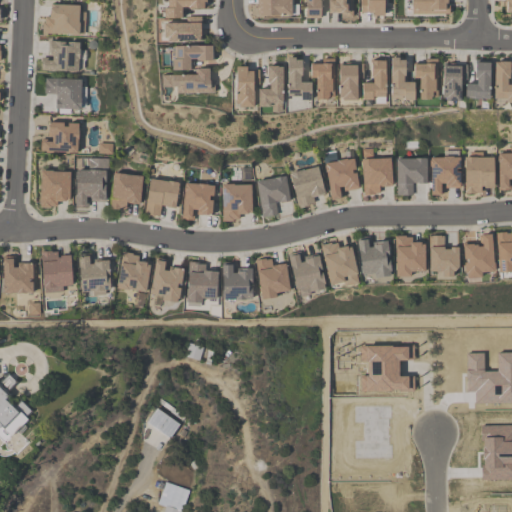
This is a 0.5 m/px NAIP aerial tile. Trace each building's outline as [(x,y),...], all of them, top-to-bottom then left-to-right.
[(163,8),(167,8),(167,0),(205,0),(206,2),(202,8),(182,8),(181,18),(164,18),(163,8)] [(257,0),(290,0),(291,16),(257,16),(257,0)] [(306,0),(319,0),(320,19),(306,19),(306,0)] [(329,0),(329,14),(340,13),(340,18),(352,18),(352,0),(329,0)] [(384,0),(384,16),(374,16),(374,13),(361,13),(361,0),(384,0)] [(446,0),(446,6),(449,6),(449,14),(412,14),(412,0),(446,0)] [(42,34),(83,35),(85,13),(79,12),(79,6),(51,5),(49,18),(44,17),(44,23),(42,23),(42,34)] [(163,24),(163,38),(167,38),(168,42),(200,41),(201,17),(187,17),(187,23),(163,24)] [(41,58),(41,71),(77,72),(78,43),(48,42),(48,59),(41,58)] [(174,47),(214,46),(213,61),(191,60),(189,71),(172,71),(173,60),(175,60),(174,47)] [(288,58),(294,58),(295,61),(301,61),(300,83),(310,83),(310,100),(301,100),(300,97),(287,96),(288,58)] [(391,58),(398,58),(398,61),(405,61),(403,83),(413,83),(414,100),(391,99),(391,69),(391,58)] [(310,64),(311,78),(316,79),(316,100),(326,100),(328,96),(333,97),(334,60),(322,59),(322,64),(310,64)] [(414,65),(414,79),(419,79),(418,100),(429,100),(429,97),(436,97),(437,60),(425,59),(425,65),(414,65)] [(362,83),(362,101),(372,100),(372,97),(384,98),(384,62),(371,61),(372,83),(362,83)] [(464,99),(466,84),(475,85),(476,79),(474,78),(475,61),(489,61),(488,99),(464,99)] [(494,63),(509,62),(507,85),(511,85),(511,103),(506,103),(506,99),(492,99),(494,63)] [(356,79),(362,79),(362,64),(339,64),(337,98),(341,100),(356,101),(356,79)] [(443,64),(441,99),(445,99),(445,101),(459,101),(460,80),(466,80),(466,65),(443,64)] [(258,90),(258,107),(269,107),(269,103),(281,103),(282,67),(268,67),(270,84),(269,90),(258,90)] [(231,68),(258,70),(258,85),(253,85),(253,107),(234,107),(231,68)] [(161,75),(197,75),(197,69),(209,69),(209,81),(214,81),(214,93),(176,94),(176,87),(162,87),(161,75)] [(45,78),(81,80),(80,109),(55,109),(56,94),(44,94),(45,78)] [(40,151),(77,153),(78,124),(48,123),(49,140),(40,140),(40,151)] [(498,191),(498,154),(511,153),(511,179),(508,179),(510,191),(498,191)] [(464,193),(464,157),(493,158),(492,188),(481,187),(480,193),(464,193)] [(363,195),(361,160),(389,158),(391,186),(379,187),(379,193),(373,194),(363,195)] [(430,195),(430,158),(460,158),(459,188),(445,188),(445,195),(430,195)] [(426,159),(426,183),(412,183),(412,195),(397,196),(396,159),(426,159)] [(352,160),(357,189),(339,191),(340,199),(330,200),(324,163),(352,160)] [(298,209),(289,174),(317,167),(324,194),(312,198),(314,204),(298,209)] [(40,171),(39,208),(54,208),(54,202),(70,202),(71,173),(52,172),(40,171)] [(76,171),(75,206),(87,207),(90,201),(105,202),(105,171),(76,171)] [(114,174),(142,177),(138,205),(127,203),(126,210),(121,209),(120,211),(110,209),(114,174)] [(256,181),(285,176),(289,201),(275,203),(276,216),(262,218),(256,181)] [(150,179),(179,183),(174,209),(161,206),(158,218),(144,215),(150,179)] [(182,219),(185,183),(213,186),(210,215),(194,214),(193,221),(182,219)] [(223,222),(222,185),(250,185),(250,213),(240,215),(238,221),(223,222)] [(496,234),(498,273),(511,272),(511,234),(506,234),(506,233),(496,234)] [(462,242),(465,279),(480,278),(481,273),(493,272),(491,235),(479,236),(480,245),(477,245),(477,241),(462,242)] [(394,236),(396,279),(408,279),(410,272),(423,273),(424,245),(420,246),(420,243),(411,243),(411,238),(405,238),(405,236),(394,236)] [(429,237),(429,272),(442,272),(442,278),(451,278),(452,272),(457,272),(458,248),(443,248),(443,236),(429,237)] [(357,238),(362,276),(374,274),(374,279),(389,277),(386,241),(373,243),(373,247),(370,248),(368,237),(357,238)] [(320,246),(328,286),(343,283),(344,288),(358,284),(350,248),(347,249),(346,246),(338,249),(336,243),(331,245),(330,243),(320,246)] [(40,252),(43,288),(71,286),(70,255),(60,256),(60,258),(55,259),(56,252),(40,252)] [(122,252),(116,289),(145,293),(150,266),(145,265),(146,263),(137,261),(138,256),(132,256),(133,254),(122,252)] [(288,256),(296,290),(299,290),(300,297),(310,295),(309,292),(323,289),(317,254),(304,257),(305,262),(301,263),(299,253),(288,256)] [(77,257),(79,289),(82,292),(86,292),(86,295),(105,294),(104,291),(110,289),(109,279),(108,261),(100,262),(95,263),(94,265),(90,265),(89,256),(77,257)] [(2,257),(3,294),(33,293),(32,283),(29,283),(29,279),(32,279),(32,264),(22,264),(17,268),(14,268),(14,257),(2,257)] [(156,258),(150,294),(163,297),(162,301),(175,303),(183,270),(173,268),(173,270),(168,269),(168,272),(165,271),(166,260),(156,258)] [(255,261),(261,300),(276,298),(275,293),(289,291),(285,264),(272,266),(270,260),(255,261)] [(189,262),(186,302),(201,304),(201,299),(215,300),(218,272),(205,271),(205,265),(199,265),(199,263),(189,262)] [(221,263),(223,300),(251,300),(251,269),(237,269),(237,273),(233,273),(233,263),(221,263)] [(201,349),(190,346),(186,357),(198,361),(201,349)] [(169,440),(179,425),(157,409),(147,424),(169,440)]
